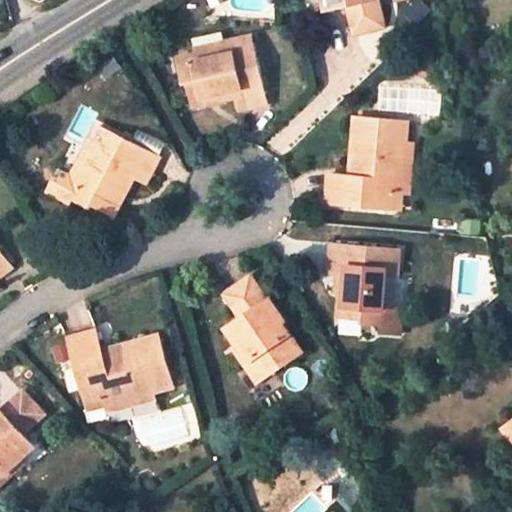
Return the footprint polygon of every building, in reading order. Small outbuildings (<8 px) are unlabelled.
[(331,0),(334,15),(355,11),(359,34),(390,29),(385,4),(382,4),(381,0),(331,0)] [(205,76),(189,79),(193,99),(233,92),(234,95),(265,90),(260,58),(241,61),(237,39),(214,44),(216,54),(201,56),(205,76)] [(182,51),(189,79),(205,76),(201,56),(216,54),(214,44),(182,51)] [(157,161),(102,121),(73,163),(60,154),(47,174),(85,201),(90,194),(107,208),(129,176),(140,184),(157,161)] [(333,204),(397,210),(398,195),(407,195),(410,145),(411,127),(359,121),(354,177),(335,177),(333,204)] [(365,326),(383,329),(389,283),(400,284),(404,256),(338,248),(335,275),(349,276),(344,317),(366,321),(365,326)] [(0,274),(10,267),(0,254),(0,274)] [(263,353),(274,371),(304,352),(253,279),(230,293),(245,314),(231,322),(243,340),(255,358),(263,353)] [(389,283),(383,329),(395,330),(400,284),(389,283)] [(75,340),(94,401),(106,398),(109,404),(158,391),(177,386),(162,335),(106,351),(100,333),(75,340)] [(52,342),(70,392),(84,386),(66,337),(52,342)] [(255,358),(243,340),(236,344),(261,381),(274,371),(263,353),(255,358)] [(106,398),(94,401),(97,412),(111,409),(113,415),(162,402),(158,391),(109,404),(106,398)] [(0,420),(0,466),(1,466),(7,473),(23,459),(39,444),(26,431),(50,410),(33,392),(0,420)] [(511,455),(511,421),(496,433),(511,455)] [(1,466),(0,466),(0,489),(27,465),(23,459),(7,473),(1,466)]
